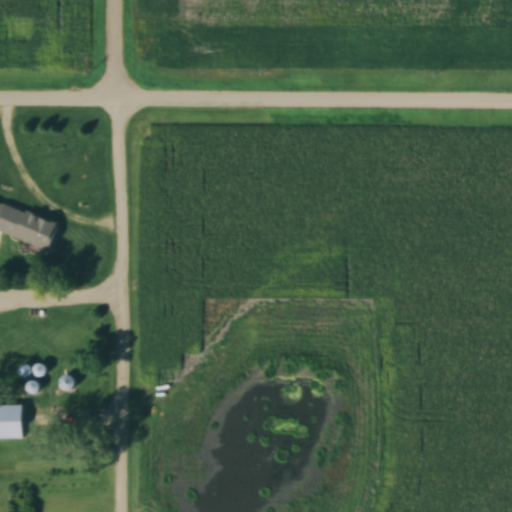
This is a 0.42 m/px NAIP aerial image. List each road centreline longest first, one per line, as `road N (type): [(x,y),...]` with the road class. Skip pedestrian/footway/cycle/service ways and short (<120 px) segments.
road 1 (residential): [(511,104),(0,101)]
road 2 (residential): [(121,511),(120,0)]
